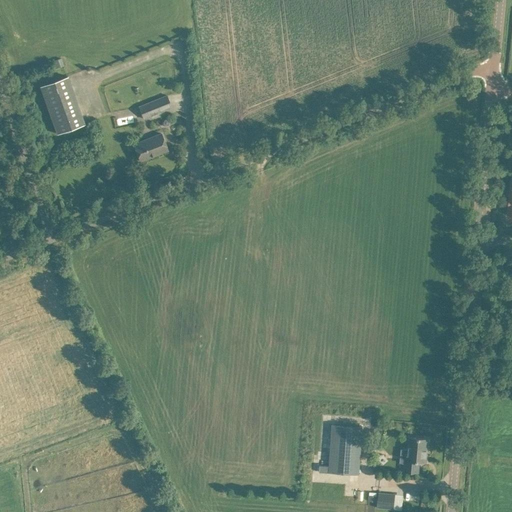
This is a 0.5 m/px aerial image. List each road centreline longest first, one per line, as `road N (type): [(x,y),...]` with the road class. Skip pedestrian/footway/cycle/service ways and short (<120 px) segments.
road 1 (unclassified): [(53,237),(491,55)]
road 2 (tertiary): [(451,511),(489,75)]
road 3 (unclassified): [(53,237),(0,80)]
